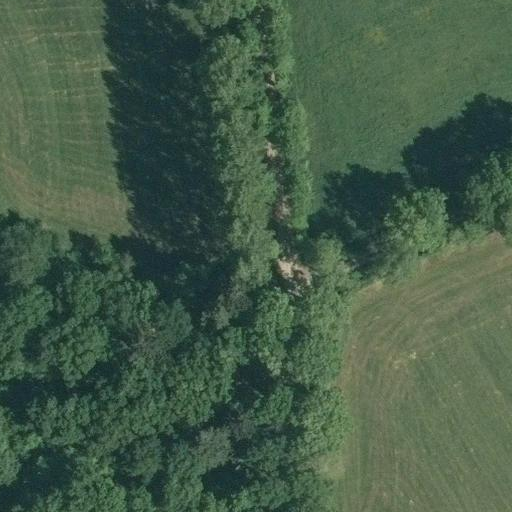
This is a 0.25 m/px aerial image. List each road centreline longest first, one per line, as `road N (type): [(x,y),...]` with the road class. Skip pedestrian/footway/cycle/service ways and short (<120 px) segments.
road 1 (track): [(258,0),(294,296)]
road 2 (unclassified): [(286,511),(294,296)]
